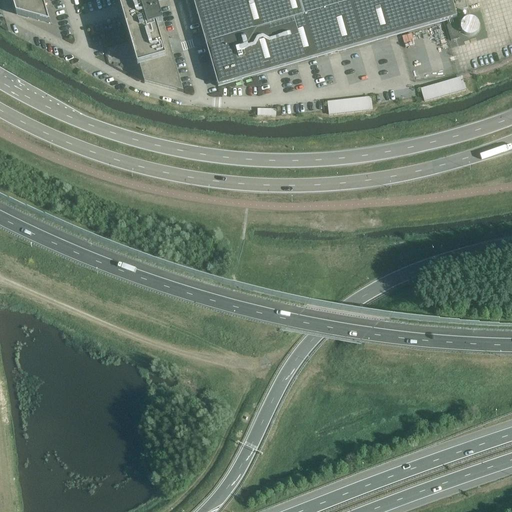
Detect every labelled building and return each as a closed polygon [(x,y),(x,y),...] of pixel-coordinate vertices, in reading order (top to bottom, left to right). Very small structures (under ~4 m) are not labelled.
[(14,0),(18,12),(44,4),(48,3),(46,0),(14,0)] [(120,0),(133,43),(140,67),(144,82),(184,93),(173,56),(168,38),(158,4),(156,0),(120,0)] [(451,0),(192,0),(218,87),(457,18),(451,0)] [(456,23),(446,26),(451,41),(460,39),(456,23)] [(463,79),(420,90),(422,97),(424,103),(467,92),(463,79)] [(327,104),(328,110),(328,118),(373,113),(372,105),(371,98),(327,104)] [(277,111),(257,111),(257,119),(277,119),(277,116),(277,111)]
